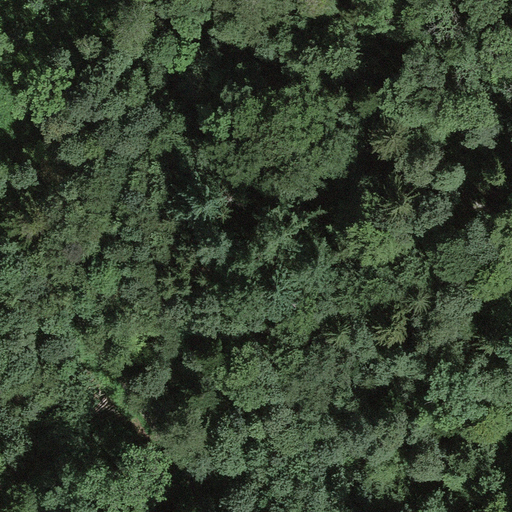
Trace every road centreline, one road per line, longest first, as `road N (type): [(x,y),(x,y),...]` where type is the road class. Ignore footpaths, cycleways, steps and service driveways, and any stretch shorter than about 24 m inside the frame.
road 1 (track): [(167,0),(358,142),(511,235)]
road 2 (track): [(0,203),(213,511)]
